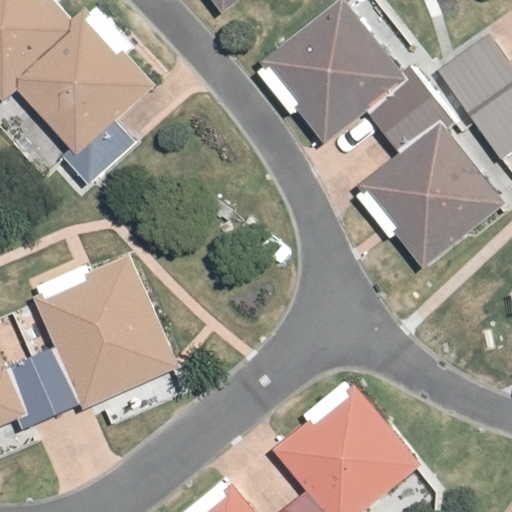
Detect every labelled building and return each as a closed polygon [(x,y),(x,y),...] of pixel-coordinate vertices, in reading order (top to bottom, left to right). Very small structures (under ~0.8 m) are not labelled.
[(84,154),(161,83),(92,8),(79,20),(60,0),(0,0),(0,89),(11,101),(24,89),(84,154)] [(241,0),(222,0),(230,9),(241,0)] [(414,74),(353,0),(343,0),(269,61),(333,140),(414,74)] [(511,201),(448,123),(367,188),(431,267),(511,201)] [(185,364),(136,252),(42,293),(91,405),(185,364)] [(0,425),(34,410),(0,333),(0,425)] [(364,381),(285,445),(338,511),(367,511),(430,462),(364,381)] [(262,511),(239,482),(201,511),(262,511)]
